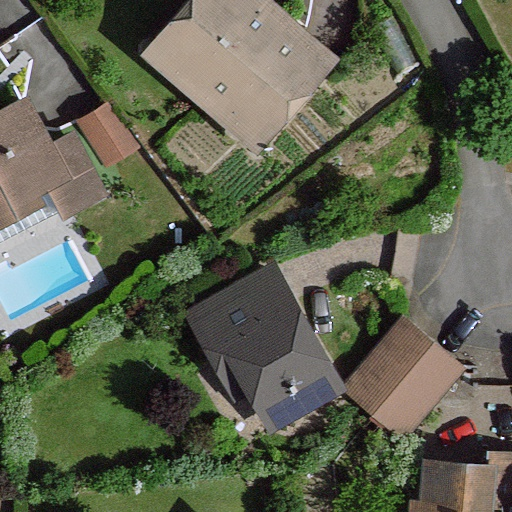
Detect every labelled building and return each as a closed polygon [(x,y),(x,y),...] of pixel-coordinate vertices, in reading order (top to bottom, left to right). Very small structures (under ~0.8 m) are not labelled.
[(200,0),(153,56),(206,99),(212,94),(260,135),(324,60),(253,0),(200,0)] [(0,205),(46,180),(65,213),(97,195),(70,144),(50,154),(22,105),(0,115),(0,205)] [(264,320),(288,306),(270,276),(245,290),(264,320)] [(264,320),(245,290),(192,320),(214,360),(232,349),(252,385),(273,422),(333,387),(288,306),(264,320)] [(410,323),(368,374),(392,393),(434,343),(410,323)] [(434,343),(392,393),(413,411),(456,361),(434,343)] [(236,394),(252,385),(232,349),(214,360),(236,394)] [(511,511),(511,461),(489,460),(488,476),(469,475),(470,465),(432,463),(429,508),(420,509),(419,511),(511,511)]
